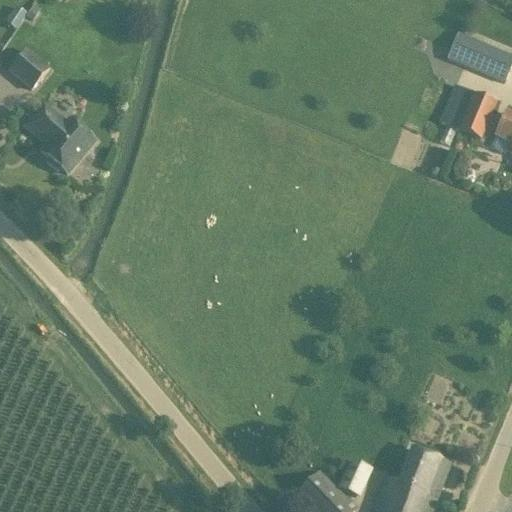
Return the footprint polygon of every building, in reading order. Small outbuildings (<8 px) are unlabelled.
[(511,66),(511,58),(457,35),(446,63),(504,87),(511,66)] [(49,72),(26,53),(7,75),(31,95),(49,72)] [(453,88),(438,126),(481,143),(496,106),(453,88)] [(89,150),(93,146),(85,139),(69,125),(65,129),(43,111),(26,131),(39,142),(40,141),(49,149),(41,157),(48,163),(46,165),(58,175),(60,173),(66,178),(72,171),(85,155),(89,150)] [(511,119),(504,116),(493,141),(508,147),(505,155),(511,157),(511,119)] [(433,511),(450,469),(410,454),(397,487),(385,482),(373,511),(433,511)] [(337,492),(358,502),(373,472),(351,462),(337,492)] [(356,511),(337,492),(318,473),(293,499),(305,511),(356,511)]
